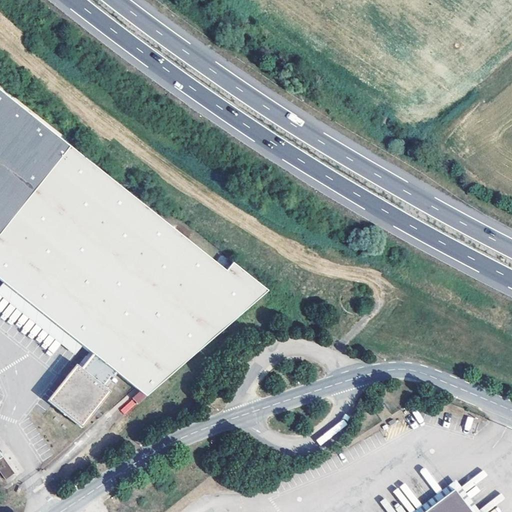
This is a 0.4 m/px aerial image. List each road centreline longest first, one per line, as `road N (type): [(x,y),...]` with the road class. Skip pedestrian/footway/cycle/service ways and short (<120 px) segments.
road 1 (motorway): [(78,0),(176,80),(314,170),(511,280)]
road 2 (unclassified): [(59,511),(191,433),(370,373),(422,373),(511,410)]
road 3 (motorway): [(511,250),(325,146),(114,0)]
